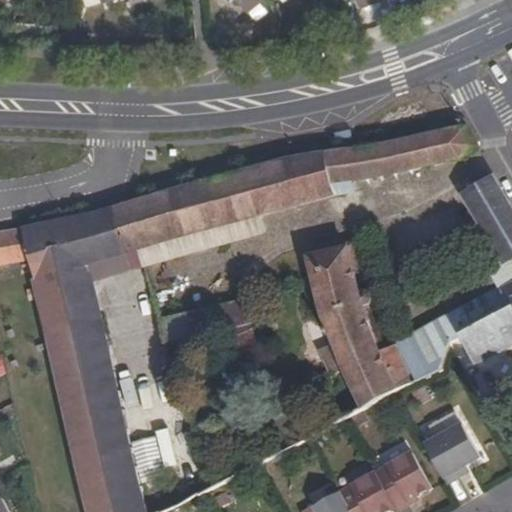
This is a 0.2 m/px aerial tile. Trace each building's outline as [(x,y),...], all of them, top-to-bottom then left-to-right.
[(237,0),(248,13),(263,0),(237,0)] [(143,247),(264,213),(356,188),(355,180),(462,159),(477,147),(478,146),(468,127),(394,143),(291,159),(246,171),(117,210),(128,251),(143,247)] [(511,205),(496,179),(466,198),(508,266),(511,263),(511,205)] [(110,256),(128,251),(117,210),(98,213),(110,256)] [(32,259),(35,275),(89,261),(110,256),(98,213),(24,228),(0,233),(0,265),(0,266),(32,259)] [(270,234),(264,213),(143,247),(149,268),(270,234)] [(128,251),(110,256),(89,261),(94,283),(149,268),(143,247),(128,251)] [(363,292),(352,249),(310,259),(324,315),(333,340),(325,343),(335,368),(344,364),(364,410),(397,393),(417,382),(445,369),(452,343),(468,335),(511,310),(511,307),(501,288),(384,353),(368,308),(373,306),(377,300),(374,293),(368,291),(363,292)] [(101,313),(94,283),(89,261),(35,275),(43,306),(48,327),(101,313)] [(511,310),(468,335),(481,360),(499,351),(504,353),(511,349),(511,263),(508,266),(493,273),(501,288),(511,307),(511,310)] [(246,300),(189,312),(195,338),(221,331),(228,356),(257,349),(251,323),(246,300)] [(145,511),(117,387),(101,313),(48,327),(91,511),(145,511)] [(272,423),(286,450),(322,432),(307,404),(272,423)] [(464,425),(427,446),(448,484),(469,472),(466,466),(482,457),(464,425)] [(136,442),(143,478),(199,468),(193,431),(136,442)] [(413,453),(377,474),(397,508),(398,511),(418,501),(417,498),(434,488),(413,453)] [(377,474),(341,494),(351,511),(391,511),(397,508),(377,474)] [(351,511),(341,494),(308,511),(351,511)] [(0,511),(11,511),(2,495),(0,495),(0,511)]
